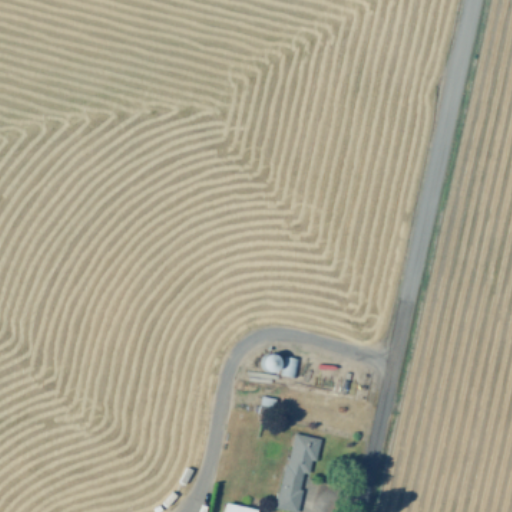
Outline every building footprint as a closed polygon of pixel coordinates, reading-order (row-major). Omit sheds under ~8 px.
[(262,372),(267,372),(271,371),(274,367),(275,362),(274,358),(270,354),(266,353),(262,353),(259,355),(257,358),(256,362),(256,366),(259,369),(262,372)] [(280,354),(295,357),(292,377),(277,374),(280,354)] [(254,405),(256,395),(272,398),(270,408),(254,405)] [(271,505),(280,461),(285,462),(291,432),(317,438),(313,458),(309,457),(297,511),(271,505)] [(216,511),(219,501),(268,511),(216,511)]
